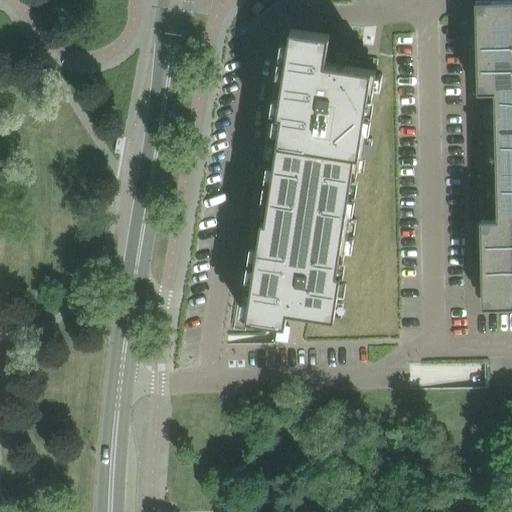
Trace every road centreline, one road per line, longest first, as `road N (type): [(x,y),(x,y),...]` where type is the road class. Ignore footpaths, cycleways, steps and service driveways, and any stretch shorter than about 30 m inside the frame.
road 1 (tertiary): [(110,511),(120,378),(157,146)]
road 2 (tertiary): [(157,146),(187,0)]
road 3 (tertiary): [(164,0),(157,146)]
